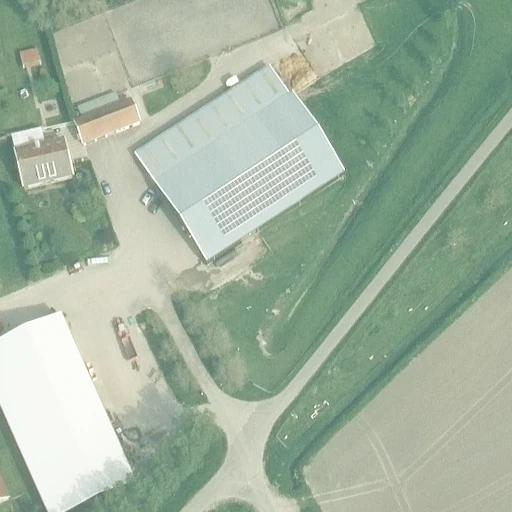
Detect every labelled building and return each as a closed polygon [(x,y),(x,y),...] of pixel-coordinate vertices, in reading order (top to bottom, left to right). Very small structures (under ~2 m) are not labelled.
[(31,53),(48,47),(43,31),(26,37),(31,53)] [(21,57),(24,70),(40,66),(37,53),(21,57)] [(150,79),(168,72),(165,64),(146,70),(150,79)] [(269,66),(136,153),(206,265),(346,175),(269,66)] [(75,125),(84,147),(143,125),(138,112),(143,110),(139,101),(75,125)] [(65,143),(46,147),(42,132),(10,140),(23,195),(75,182),(65,143)] [(57,322),(0,346),(0,401),(49,511),(82,511),(132,490),(57,322)]
